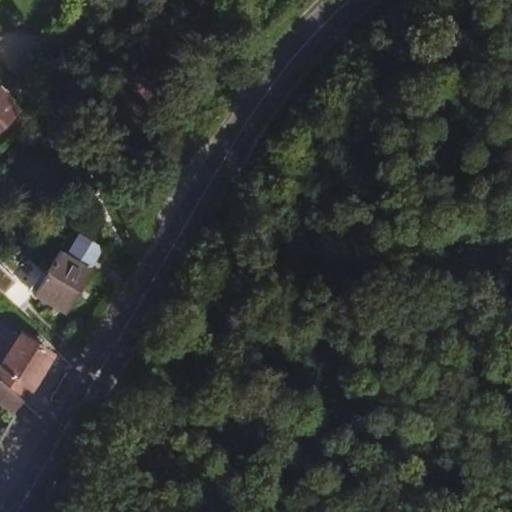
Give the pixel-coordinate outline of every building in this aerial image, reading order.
[(94,235),(79,226),(61,256),(89,269),(95,272),(107,250),(92,242),(94,235)] [(89,269),(61,256),(56,253),(32,295),(63,313),(89,269)] [(0,291),(8,282),(0,275),(0,291)] [(0,384),(5,388),(12,378),(28,387),(49,354),(19,333),(0,362),(0,384)] [(20,399),(28,387),(12,378),(5,388),(20,399)] [(5,388),(0,384),(0,405),(11,414),(22,401),(20,399),(5,388)]
